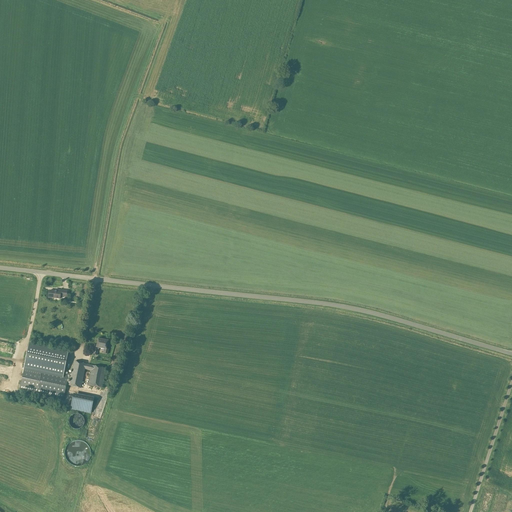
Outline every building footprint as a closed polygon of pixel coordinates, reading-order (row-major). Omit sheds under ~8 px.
[(61,290),(57,290),(56,291),(49,291),(48,298),(60,299),(60,297),(67,297),(68,290),(61,290)] [(98,339),(97,345),(94,344),(92,355),(97,356),(98,348),(104,349),(103,354),(107,355),(108,349),(107,349),(108,341),(98,339)] [(88,385),(103,388),(106,368),(93,365),(86,364),(86,363),(69,361),(67,370),(72,371),(72,374),(69,373),(68,375),(62,373),(66,352),(29,345),(19,391),(64,400),(67,385),(81,388),(85,369),(91,370),(88,385)] [(91,414),(94,398),(73,393),(70,410),(91,414)] [(69,421),(69,423),(69,425),(70,426),(72,428),(74,429),(76,429),(78,429),(80,429),(81,428),(83,426),(84,425),(84,423),(84,421),(84,418),(83,417),(81,415),(80,414),(78,414),(76,414),(74,415),(72,416),(70,417),(69,419),(69,421)] [(79,441),(77,441),(76,441),(75,441),(74,441),(73,441),(72,442),(71,442),(70,443),(69,444),(68,444),(68,445),(67,446),(66,447),(66,448),(65,449),(65,450),(65,451),(65,452),(65,453),(65,454),(65,456),(65,457),(65,458),(66,459),(66,460),(67,461),(68,462),(69,463),(70,464),(71,464),(72,465),(73,465),(74,466),(75,466),(76,466),(77,466),(79,466),(80,466),(81,466),(82,465),(83,465),(84,464),(85,464),(86,463),(86,462),(87,462),(88,461),(88,460),(89,459),(89,458),(90,457),(90,456),(90,454),(90,453),(90,452),(90,451),(90,450),(89,449),(89,448),(88,447),(88,446),(87,445),(86,444),(85,443),(84,442),(83,442),(82,441),(81,441),(80,441),(79,441)]
